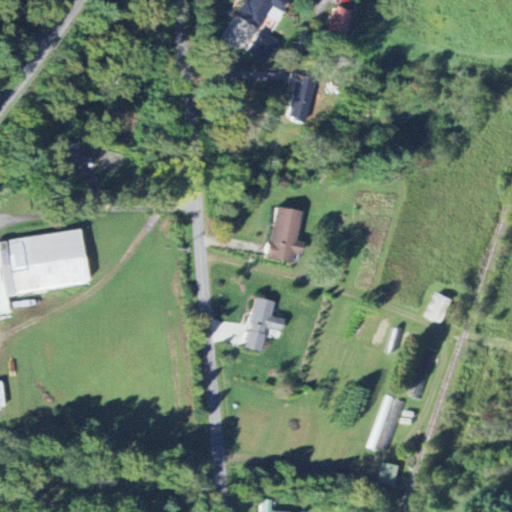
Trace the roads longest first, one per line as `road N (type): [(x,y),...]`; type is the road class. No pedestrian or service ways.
road 1 (tertiary): [(220,511),(221,438),(177,0)]
road 2 (residential): [(312,0),(291,42),(184,70)]
road 3 (primary): [(0,100),(72,0)]
